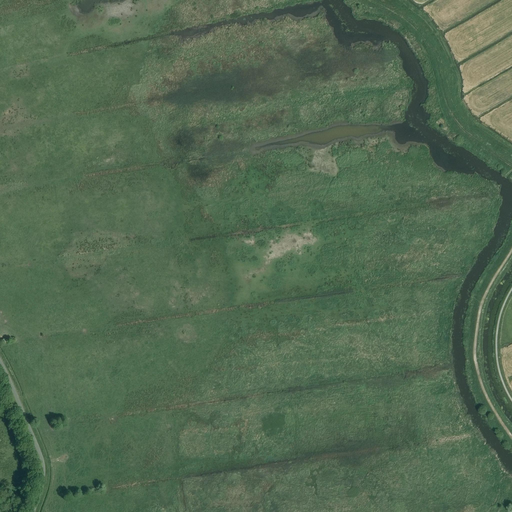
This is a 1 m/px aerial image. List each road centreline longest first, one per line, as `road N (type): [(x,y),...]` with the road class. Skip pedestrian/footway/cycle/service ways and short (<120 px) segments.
road 1 (track): [(511,435),(489,403),(475,362),(483,300),(511,250)]
road 2 (unclassified): [(32,511),(43,467),(0,361)]
